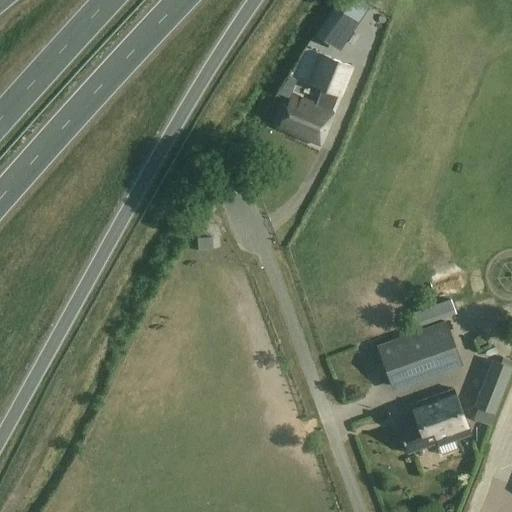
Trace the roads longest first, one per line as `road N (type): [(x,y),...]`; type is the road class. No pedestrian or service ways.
road 1 (trunk): [(0,443),(186,109),(256,0)]
road 2 (residential): [(363,511),(249,210)]
road 3 (trunk): [(0,202),(186,0)]
road 4 (trunk): [(109,0),(0,122)]
